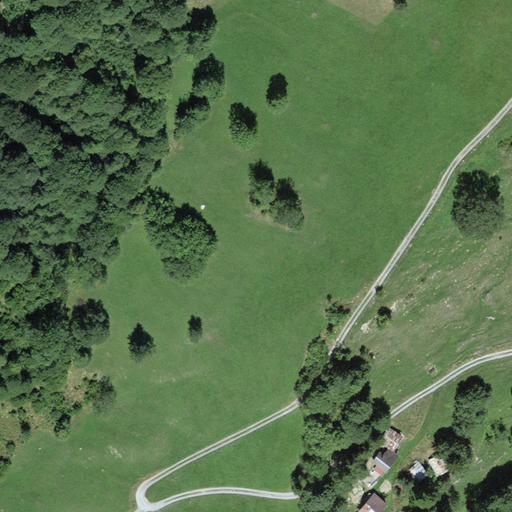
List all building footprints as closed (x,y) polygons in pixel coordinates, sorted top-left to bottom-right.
[(398,440),(388,432),(379,444),(389,452),(398,440)] [(395,460),(387,452),(381,459),(378,457),(371,465),(382,475),(395,460)] [(439,458),(428,464),(434,478),(446,473),(439,458)] [(425,478),(415,467),(406,474),(415,486),(425,478)] [(380,511),(384,507),(371,497),(358,511),(380,511)]
